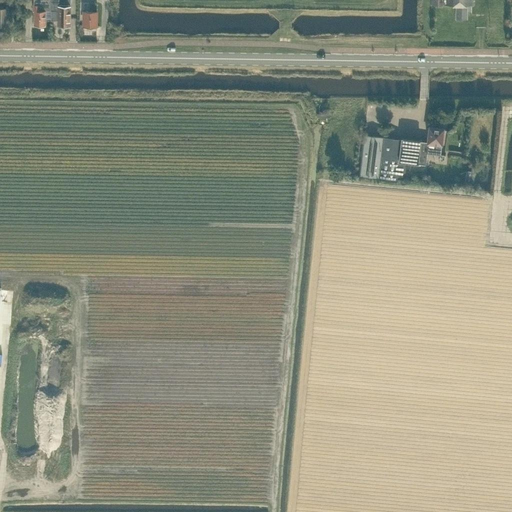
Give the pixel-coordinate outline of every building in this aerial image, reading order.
[(51,10),(51,0),(33,0),(33,11),(34,11),(34,25),(45,25),(45,10),(51,10)] [(70,26),(70,0),(51,0),(51,10),(51,20),(58,20),(58,26),(70,26)] [(432,0),(432,5),(456,5),(456,19),(467,19),(467,12),(471,13),(471,5),(474,5),(474,0),(432,0)] [(97,11),(97,3),(90,2),(90,11),(84,11),(84,26),(97,26),(97,11)] [(0,24),(8,25),(8,8),(0,7),(0,24)] [(437,127),(436,125),(432,125),(431,126),(429,126),(427,142),(402,138),(402,140),(384,138),(384,137),(364,135),(360,175),(379,178),(379,177),(397,180),(398,171),(424,174),(427,148),(441,150),(443,128),(437,127)]
